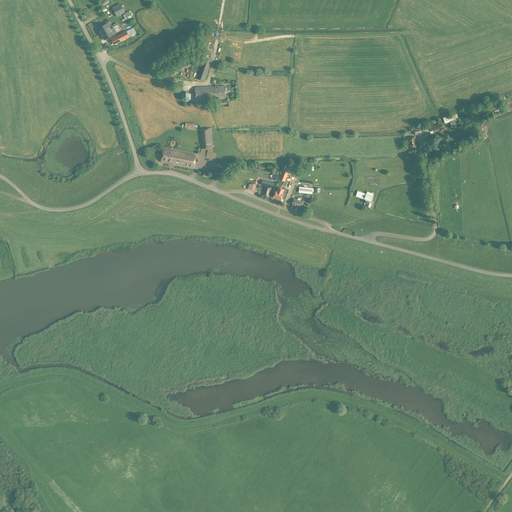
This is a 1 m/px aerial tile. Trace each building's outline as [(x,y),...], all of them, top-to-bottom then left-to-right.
[(120,4),(112,8),(117,17),(125,13),(120,4)] [(123,25),(127,30),(131,27),(128,22),(123,25)] [(98,28),(101,34),(111,29),(108,23),(98,28)] [(111,29),(101,34),(104,40),(114,35),(111,29)] [(129,37),(126,31),(111,39),(114,45),(129,37)] [(211,49),(209,48),(211,33),(203,32),(200,51),(209,52),(211,52),(211,49)] [(238,59),(241,46),(234,44),(231,58),(238,59)] [(204,81),(212,60),(204,58),(197,79),(204,81)] [(226,81),(228,69),(219,68),(217,79),(226,81)] [(226,98),(226,86),(195,88),(195,100),(226,98)] [(460,123),(459,119),(457,114),(443,118),(445,124),(450,122),(452,128),(460,125),(460,123)] [(201,150),(213,149),(211,128),(199,130),(201,150)] [(414,134),(415,135),(422,134),(421,128),(413,130),(414,132),(410,132),(411,138),(407,139),(410,149),(418,147),(415,137),(413,137),(413,134),(414,134)] [(161,162),(194,168),(197,155),(163,149),(161,162)] [(280,180),(285,181),(288,173),(283,171),(280,180)] [(269,197),(271,188),(272,188),(271,188),(271,187),(274,188),(275,183),(262,180),(261,185),(266,186),(265,187),(265,186),(263,195),(269,197)] [(279,187),(277,191),(276,191),(273,197),(281,200),(282,197),(285,199),(287,195),(283,194),(284,189),(279,187)] [(373,197),(366,194),(358,191),(356,196),(371,202),(373,197)] [(292,205),(301,208),(304,202),(294,199),(292,205)]
